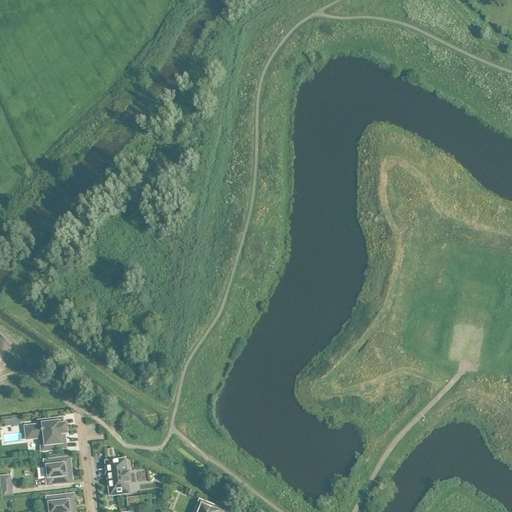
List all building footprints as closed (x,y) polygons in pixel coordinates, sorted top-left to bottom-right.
[(12,419),(5,420),(5,427),(20,425),(20,417),(12,418),(12,419)] [(40,439),(42,452),(56,450),(66,449),(65,440),(63,440),(62,435),(67,435),(66,426),(63,426),(62,419),(38,422),(39,426),(25,428),(27,440),(40,439)] [(48,468),(46,468),(48,480),(53,479),(54,485),(62,484),(72,483),(71,474),(70,474),(69,468),(71,468),(69,458),(59,460),(47,461),(48,468)] [(124,461),(116,462),(106,463),(111,495),(128,493),(127,483),(130,483),(129,474),(126,474),(124,461)] [(12,496),(10,476),(0,477),(2,497),(12,496)] [(75,511),(75,510),(74,505),(75,505),(74,495),(47,498),(47,505),(50,505),(50,511),(75,511)] [(220,511),(222,511),(223,511),(200,502),(195,511),(220,511)]
